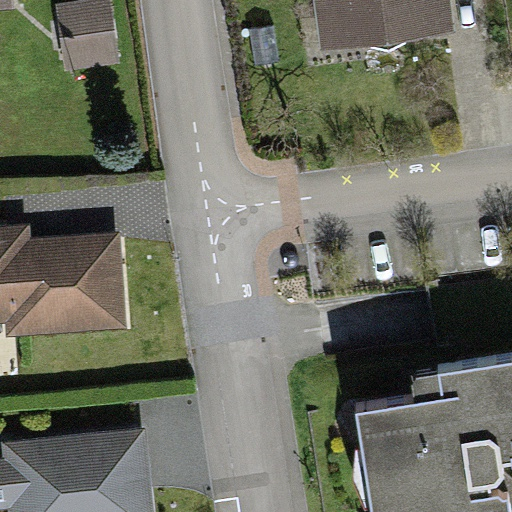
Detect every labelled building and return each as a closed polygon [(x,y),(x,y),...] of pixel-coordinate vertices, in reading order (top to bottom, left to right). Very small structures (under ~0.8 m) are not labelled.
[(108,0),(75,0),(56,2),(64,65),(116,59),(108,0)] [(310,0),(315,46),(444,33),(440,0),(310,0)] [(136,332),(129,230),(38,236),(37,213),(0,215),(0,326),(9,325),(10,341),(136,332)] [(511,370),(413,386),(416,408),(359,416),(373,511),(507,511),(506,503),(501,468),(511,466),(511,370)] [(0,511),(145,511),(139,430),(0,441),(0,511)]
